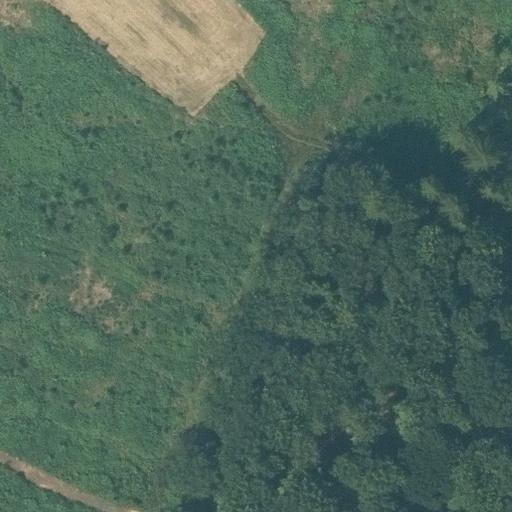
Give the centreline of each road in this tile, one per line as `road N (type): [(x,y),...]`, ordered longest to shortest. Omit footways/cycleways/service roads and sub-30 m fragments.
road 1 (track): [(305,127),(511,221)]
road 2 (track): [(452,511),(511,396)]
